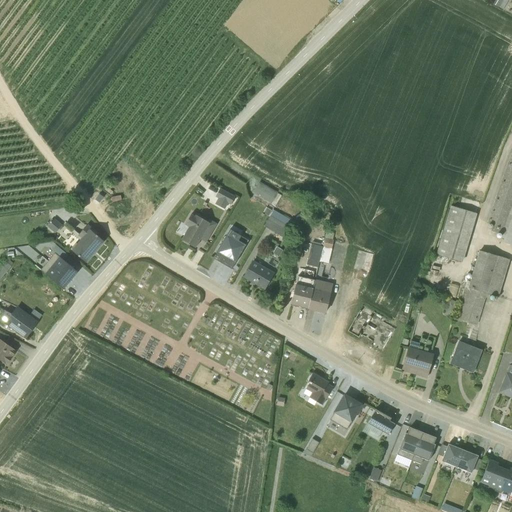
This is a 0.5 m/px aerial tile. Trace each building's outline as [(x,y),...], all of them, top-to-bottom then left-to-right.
[(491,0),(490,3),(502,9),(507,0),(491,0)] [(511,243),(511,154),(489,218),(505,224),(500,239),(511,243)] [(259,181),(252,193),(270,204),(277,192),(259,181)] [(219,188),(215,196),(218,198),(215,204),(224,209),(228,203),(230,205),(235,197),(219,188)] [(473,212),(452,205),(437,256),(458,262),(473,212)] [(281,215),(273,210),(263,226),(284,238),(294,222),(293,221),(293,220),(283,214),(282,215),(281,215)] [(189,227),(181,240),(195,247),(200,239),(205,242),(216,224),(208,219),(207,222),(196,215),(194,216),(191,214),(185,224),(189,227)] [(61,225),(52,217),(47,223),(49,225),(47,226),(54,233),(61,225)] [(97,233),(87,224),(77,235),(80,238),(72,247),(72,248),(71,250),(85,262),(103,241),(96,235),(97,233)] [(220,262),(231,269),(247,240),(228,229),(215,253),(219,255),(217,259),(221,261),(220,262)] [(328,263),(333,240),(324,238),(319,261),(328,263)] [(306,265),(317,267),(321,246),(311,243),(305,264),(306,265)] [(282,250),(276,246),(272,253),(278,257),(282,250)] [(477,251),(457,317),(477,323),(487,291),(496,293),(506,260),(477,251)] [(78,272),(55,253),(41,271),(64,289),(78,272)] [(243,277),(264,289),(274,273),(252,260),(243,277)] [(0,279),(10,266),(5,262),(0,268),(0,279)] [(290,304),(307,308),(314,280),(297,276),(290,304)] [(314,280),(307,308),(325,313),(332,284),(314,280)] [(362,304),(346,329),(357,336),(359,332),(373,341),(371,344),(380,350),(393,328),(384,323),(386,319),(362,304)] [(5,310),(0,317),(0,321),(4,325),(5,324),(25,338),(42,315),(33,309),(29,315),(16,306),(11,314),(5,310)] [(0,359),(6,364),(16,351),(0,339),(0,359)] [(408,347),(400,370),(426,377),(433,354),(418,350),(419,343),(409,340),(408,347)] [(449,363),(472,372),(481,350),(458,341),(449,363)] [(511,365),(509,364),(506,372),(505,372),(497,392),(511,398),(511,365)] [(308,398),(321,405),(325,399),(330,402),(336,391),(331,388),(332,387),(326,384),(328,382),(312,373),(306,383),(308,384),(305,388),(311,392),(308,398)] [(357,415),(364,403),(356,398),(354,400),(344,394),(329,419),(346,429),(350,422),(351,423),(356,414),(357,415)] [(277,397),(276,405),(283,406),(284,398),(277,397)] [(375,409),(362,431),(376,439),(381,431),(388,434),(394,423),(389,420),(390,417),(375,409)] [(422,432),(409,427),(406,433),(405,432),(397,454),(411,460),(422,432)] [(433,443),(435,437),(422,432),(411,460),(420,463),(422,458),(427,460),(428,460),(434,444),(433,443)] [(312,450),(318,439),(313,437),(307,447),(312,450)] [(455,466),(463,449),(460,447),(460,448),(447,443),(446,446),(441,444),(437,454),(442,456),(441,460),(455,466)] [(476,454),(463,449),(455,466),(470,472),(472,468),(478,470),(482,460),(476,458),(474,464),(472,463),(476,454)] [(486,487),(493,490),(502,468),(492,464),(493,461),(489,459),(479,481),(487,485),(486,487)] [(509,494),(511,486),(511,471),(502,468),(493,490),(499,493),(500,490),(509,494)] [(441,510),(449,511),(460,511),(462,507),(443,502),(441,510)]
